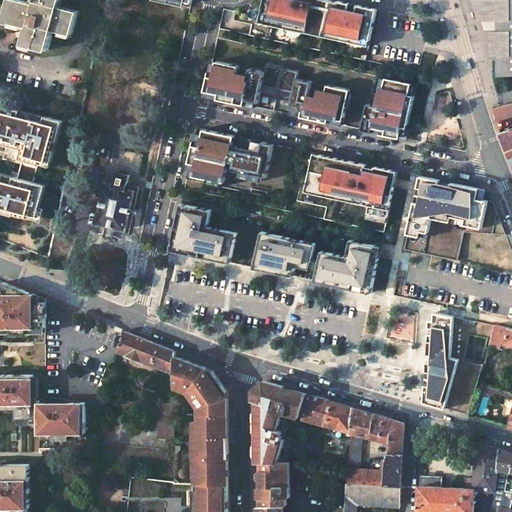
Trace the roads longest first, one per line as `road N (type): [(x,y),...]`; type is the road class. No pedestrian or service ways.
road 1 (residential): [(496,161),(476,168),(186,108)]
road 2 (residential): [(186,108),(138,320)]
road 3 (tertiary): [(416,410),(245,361)]
road 4 (tertiary): [(496,161),(450,0)]
road 5 (unclassified): [(245,361),(244,511)]
road 6 (tertiary): [(138,320),(0,266)]
road 7 (unknown): [(66,292),(92,230),(99,177),(109,168)]
road 8 (unknown): [(0,54),(43,66),(58,61),(82,37),(90,0)]
